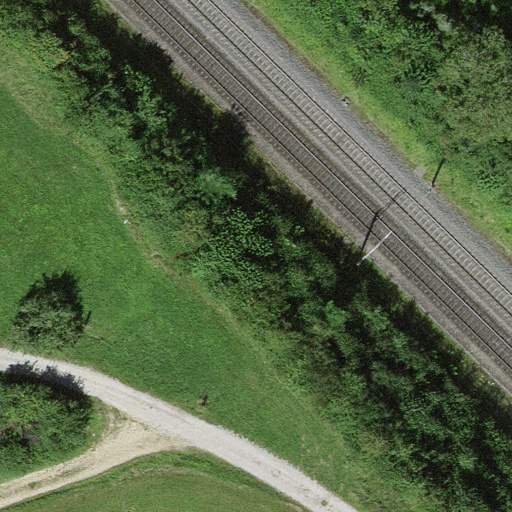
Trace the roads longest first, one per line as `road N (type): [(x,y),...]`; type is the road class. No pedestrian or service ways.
road 1 (track): [(343,511),(294,468),(0,361)]
road 2 (track): [(0,473),(68,444),(159,423)]
